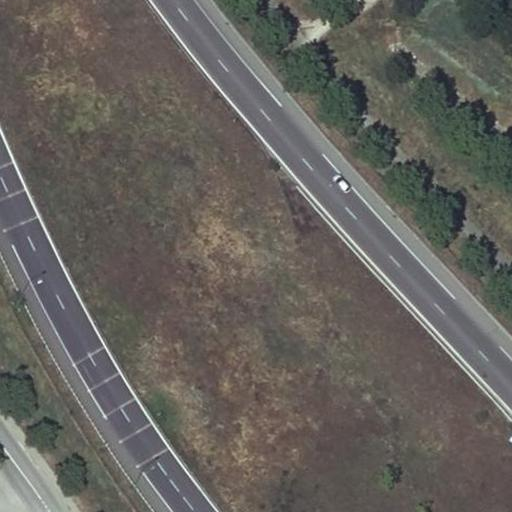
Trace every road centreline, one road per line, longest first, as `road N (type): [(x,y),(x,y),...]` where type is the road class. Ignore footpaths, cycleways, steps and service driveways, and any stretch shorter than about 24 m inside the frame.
road 1 (trunk): [(511,377),(297,147),(184,0)]
road 2 (trunk): [(0,178),(84,354),(197,511)]
